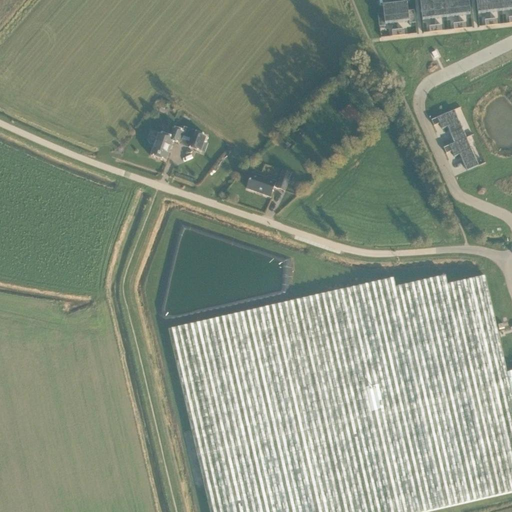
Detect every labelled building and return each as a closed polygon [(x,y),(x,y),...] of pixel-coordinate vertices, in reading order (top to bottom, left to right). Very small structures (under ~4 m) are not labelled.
[(446,18),(444,0),(443,0),(437,1),(434,1),(432,1),(434,20),(446,18)] [(458,17),(456,0),(444,0),(446,18),(458,17)] [(470,16),(468,0),(456,0),(458,17),(470,16)] [(490,13),(488,0),(475,0),(478,15),(490,13)] [(502,12),(500,0),(488,0),(490,13),(502,12)] [(511,10),(511,0),(500,0),(502,12),(511,10)] [(434,20),(432,1),(430,2),(427,2),(421,3),(420,3),(422,21),(434,20)] [(408,12),(407,4),(405,4),(402,5),(395,6),(397,24),(409,23),(409,25),(415,24),(414,12),(408,12)] [(397,24),(395,6),(388,6),(385,7),(383,7),(384,15),(378,16),(379,28),(385,27),(385,25),(397,24)] [(342,114),(351,125),(360,117),(351,107),(342,114)] [(466,139),(454,111),(442,116),(437,119),(439,125),(442,130),(447,128),(448,130),(450,133),(455,144),(466,139)] [(437,119),(431,121),(434,127),(439,125),(437,119)] [(184,133),(173,129),(170,138),(159,134),(151,157),(166,163),(173,143),(179,145),(184,133)] [(188,148),(201,152),(206,137),(194,133),(188,148)] [(478,167),(466,139),(455,144),(449,146),(452,152),(454,158),(460,155),(461,158),(462,161),(467,171),(467,172),(478,167)] [(449,146),(443,149),(446,155),(452,152),(449,146)] [(285,192),(287,185),(291,175),(283,172),(279,184),(252,175),(247,190),(271,198),(274,188),(285,192)] [(394,281),(343,292),(169,331),(209,511),(434,511),(511,494),(511,373),(507,374),(485,278),(448,286),(446,278),(396,289),(394,281)]
